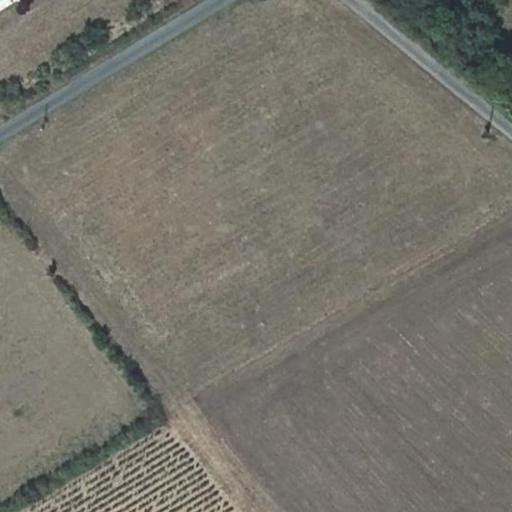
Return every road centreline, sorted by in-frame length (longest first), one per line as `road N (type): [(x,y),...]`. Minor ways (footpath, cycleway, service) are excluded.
road 1 (unclassified): [(0,134),(222,0)]
road 2 (unclassified): [(511,127),(357,0)]
